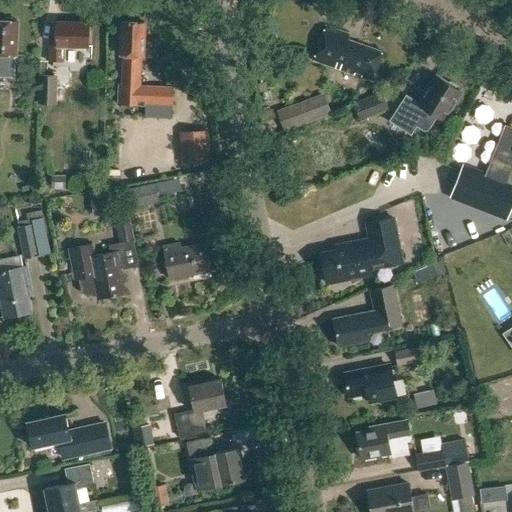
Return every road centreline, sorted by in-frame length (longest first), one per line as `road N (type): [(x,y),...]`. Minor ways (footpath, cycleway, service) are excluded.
road 1 (residential): [(275,318),(216,0)]
road 2 (residential): [(275,318),(0,370)]
road 3 (residential): [(314,511),(275,318)]
road 4 (unknown): [(258,228),(354,191),(382,170),(427,165)]
